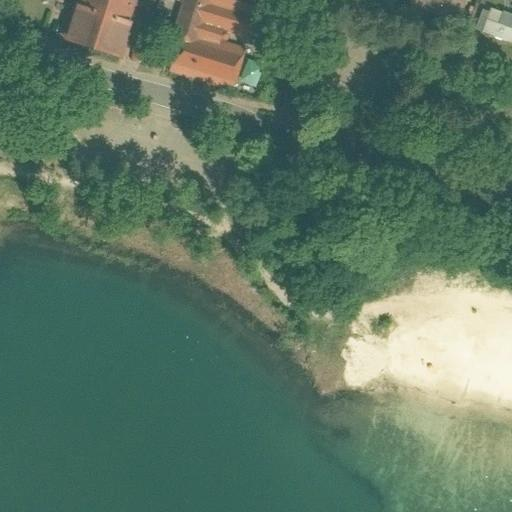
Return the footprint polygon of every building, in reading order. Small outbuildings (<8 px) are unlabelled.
[(121,57),(138,1),(134,0),(74,0),(63,39),(121,57)] [(229,88),(248,0),(155,0),(154,4),(184,11),(170,75),(229,88)] [(462,21),(469,0),(444,0),(440,13),(462,21)] [(469,35),(507,51),(511,39),(511,19),(482,6),(469,35)] [(0,132),(13,134),(15,110),(1,109),(0,119),(0,132)]
